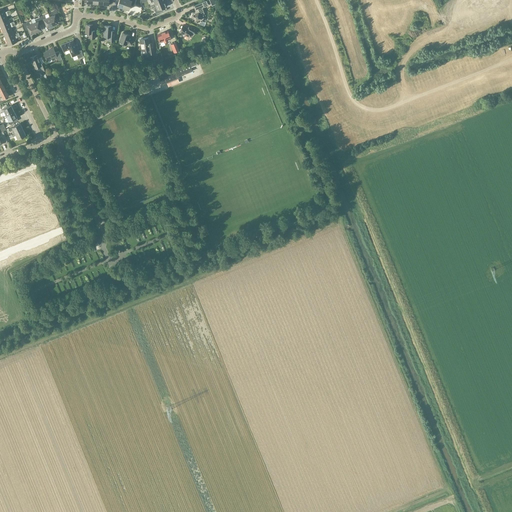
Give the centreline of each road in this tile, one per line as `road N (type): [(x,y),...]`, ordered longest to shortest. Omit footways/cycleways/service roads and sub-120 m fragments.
road 1 (track): [(511,58),(368,110),(348,93),(316,0)]
road 2 (track): [(406,101),(397,73),(408,48),(433,30),(511,4)]
road 3 (residential): [(76,15),(148,28),(178,14),(175,0)]
